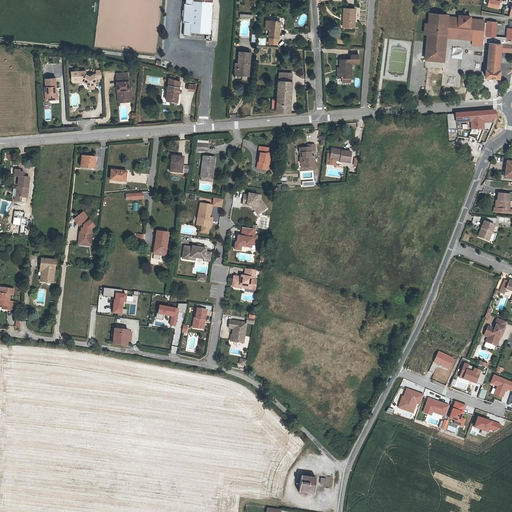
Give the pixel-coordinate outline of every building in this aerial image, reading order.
[(184,0),(182,35),(189,35),(190,32),(208,33),(210,0),(184,0)] [(498,9),(500,2),(500,0),(488,0),(487,6),(498,9)] [(342,4),(341,14),(344,14),(343,22),(352,23),(353,5),(342,4)] [(449,13),(429,11),(427,22),(425,22),(424,34),(427,35),(424,61),(445,63),(448,37),(471,40),(471,45),(481,46),(482,38),(485,38),(495,39),(496,36),(497,22),(484,21),(485,19),(472,18),(472,16),(458,14),(458,17),(449,16),(449,13)] [(269,30),(268,43),(278,44),(280,22),(266,21),(265,30),(269,30)] [(485,41),(490,42),(487,68),(486,68),(485,77),(501,79),(501,70),(500,70),(502,52),(511,52),(511,27),(506,27),(505,37),(496,36),(495,39),(485,38),(485,41)] [(238,63),(235,63),(234,75),(249,76),(250,52),(239,52),(238,63)] [(340,72),(340,77),(352,77),(352,65),(360,64),(360,54),(337,54),(337,63),(336,63),(336,72),(340,72)] [(100,75),(100,66),(94,67),(95,70),(89,73),(84,71),(84,68),(77,68),(78,77),(78,79),(82,79),(89,83),(89,84),(88,84),(88,85),(94,85),(93,79),(94,77),(94,75),(100,75)] [(280,71),(279,71),(277,109),(288,110),(289,97),(291,97),(294,72),(293,72),(280,71)] [(119,94),(127,94),(130,94),(129,85),(127,85),(126,72),(115,73),(116,86),(119,86),(119,94)] [(168,74),(167,82),(178,84),(179,79),(168,74)] [(53,83),(55,83),(54,76),(44,76),(45,85),(44,85),(45,97),(48,97),(48,96),(50,94),(56,94),(56,86),(55,86),(53,86),(53,83)] [(178,84),(167,82),(164,98),(173,99),(173,101),(175,101),(176,98),(179,98),(179,92),(177,91),(178,84)] [(119,86),(116,86),(117,98),(127,98),(127,94),(119,94),(119,86)] [(470,122),(472,130),(484,129),(483,120),(493,119),(492,110),(479,111),(453,113),(454,123),(470,122)] [(299,143),(296,143),(296,153),(301,153),(301,158),(311,157),(311,147),(306,147),(306,143),(311,142),(311,135),(303,136),(303,138),(298,139),(299,143)] [(209,151),(209,140),(196,140),(196,151),(209,151)] [(266,164),(269,164),(271,153),(269,152),(270,148),(260,146),(259,152),(261,152),(260,157),(259,162),(258,162),(258,167),(265,168),(266,164)] [(340,160),(339,161),(349,163),(351,151),(341,149),(341,150),(331,149),(330,158),(340,160)] [(92,155),(80,154),(79,165),(91,165),(92,155)] [(171,165),(170,170),(182,171),(183,156),(173,155),(172,165),(171,165)] [(214,156),(204,155),(203,167),(201,167),(200,176),(208,177),(208,180),(211,181),(212,177),(214,156)] [(511,162),(505,161),(503,176),(511,176),(511,162)] [(17,183),(16,193),(21,194),(26,195),(29,174),(23,174),(24,169),(20,169),(20,167),(15,166),(14,174),(18,174),(17,183)] [(126,172),(111,171),(111,181),(125,182),(126,172)] [(255,203),(257,206),(264,200),(258,192),(255,191),(255,187),(246,186),(245,188),(241,187),(240,197),(249,198),(249,197),(251,197),(251,201),(253,204),(255,203)] [(495,199),(495,200),(504,202),(505,201),(505,197),(504,197),(506,190),(495,188),(493,195),(495,196),(495,199)] [(200,225),(210,227),(212,217),(210,217),(212,205),(201,203),(198,220),(201,221),(200,225)] [(80,226),(80,230),(79,240),(90,241),(91,231),(89,231),(89,227),(93,224),(81,210),(72,218),(80,226)] [(247,239),(247,235),(248,232),(252,232),(253,227),(250,227),(251,221),(249,220),(239,219),(238,226),(237,228),(235,227),(234,227),(233,233),(231,233),(230,241),(236,242),(237,237),(238,237),(238,236),(242,236),(241,238),(247,239)] [(485,221),(477,236),(488,240),(494,225),(485,221)] [(90,243),(90,241),(79,240),(80,230),(78,230),(77,242),(90,243)] [(160,251),(165,251),(168,233),(159,231),(157,245),(155,245),(153,253),(160,254),(160,251)] [(143,244),(144,234),(136,234),(135,243),(143,244)] [(193,257),(197,258),(206,259),(207,252),(207,248),(202,248),(199,247),(194,246),(194,247),(186,246),(184,259),(192,260),(193,257)] [(40,259),(39,268),(43,268),(42,277),(45,281),(52,282),(54,260),(40,259)] [(245,286),(255,288),(257,280),(251,279),(251,278),(255,278),(256,270),(246,268),(245,276),(245,278),(241,277),(234,276),(232,286),(245,288),(245,286)] [(509,282),(504,280),(499,292),(504,294),(506,289),(511,291),(511,297),(510,302),(511,302),(511,280),(510,279),(509,282)] [(6,301),(6,308),(15,309),(16,301),(9,300),(10,294),(13,294),(13,288),(0,286),(0,303),(3,304),(3,301),(6,301)] [(121,294),(119,308),(134,308),(134,307),(135,308),(137,294),(121,294)] [(179,309),(159,305),(157,313),(172,316),(170,325),(175,326),(179,309)] [(197,319),(195,328),(203,329),(206,310),(196,309),(194,319),(197,319)] [(230,326),(228,332),(239,334),(243,314),(226,311),(225,319),(229,320),(228,326),(230,326)] [(506,322),(496,318),(493,326),(488,324),(484,335),(488,337),(487,341),(497,345),(506,322)] [(129,329),(115,328),(114,343),(128,346),(128,340),(129,332),(129,329)] [(238,364),(245,366),(247,359),(240,358),(238,364)] [(474,366),(463,363),(458,378),(482,386),(486,375),(484,374),(485,371),(474,368),(474,366)] [(511,390),(511,381),(494,374),(490,384),(496,387),(493,395),(502,399),(506,389),(511,392),(511,390)] [(449,405),(428,397),(422,412),(432,416),(433,413),(445,417),(449,405)] [(467,405),(455,401),(448,419),(454,421),(453,424),(463,428),(466,419),(462,418),(467,405)] [(499,423),(478,416),(474,427),(488,432),(489,430),(496,432),(499,423)] [(301,475),(298,491),(314,494),(317,477),(301,475)]
